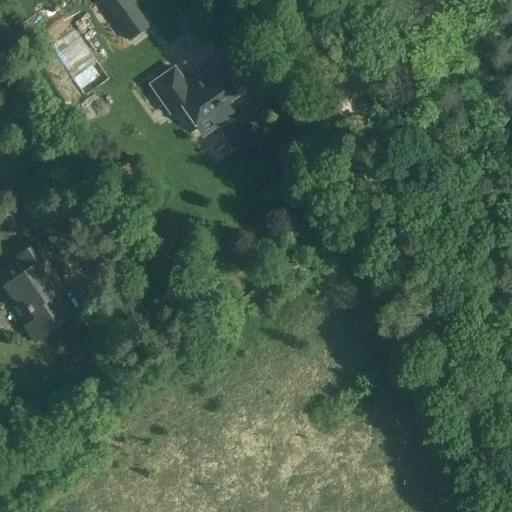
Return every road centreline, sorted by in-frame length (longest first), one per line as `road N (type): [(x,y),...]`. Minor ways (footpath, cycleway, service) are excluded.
road 1 (track): [(295,0),(485,462)]
road 2 (track): [(336,98),(451,0)]
road 3 (track): [(511,113),(428,76),(400,51)]
